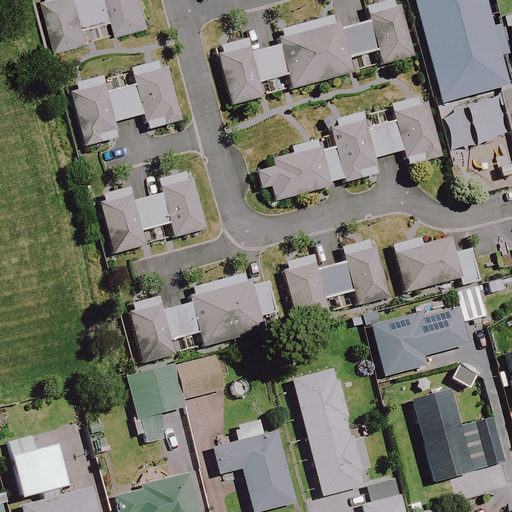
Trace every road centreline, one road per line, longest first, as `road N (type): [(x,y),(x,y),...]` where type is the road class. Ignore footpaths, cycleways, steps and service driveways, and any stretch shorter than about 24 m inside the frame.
road 1 (residential): [(180,15),(230,206),(258,232),(394,200),(447,216),(511,200)]
road 2 (unknown): [(511,462),(480,333)]
